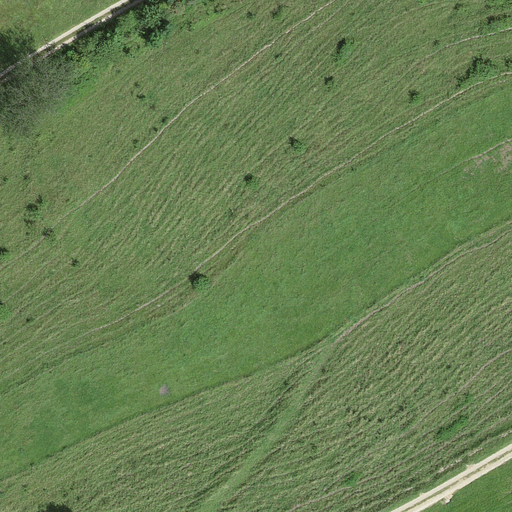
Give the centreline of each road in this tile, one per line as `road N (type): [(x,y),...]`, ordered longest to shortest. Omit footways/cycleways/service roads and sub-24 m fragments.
road 1 (track): [(0,81),(132,0)]
road 2 (track): [(398,511),(511,450)]
